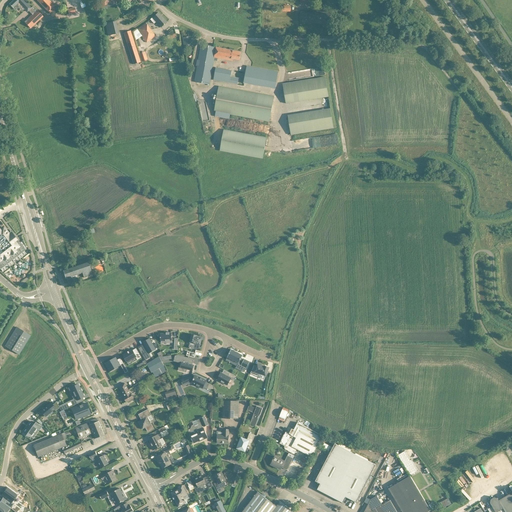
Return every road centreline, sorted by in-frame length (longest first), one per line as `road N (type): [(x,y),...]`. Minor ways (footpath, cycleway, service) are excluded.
road 1 (tertiary): [(53,289),(0,112)]
road 2 (unclassified): [(155,0),(191,25),(231,38),(327,39)]
road 3 (unclassified): [(453,82),(421,45),(327,39)]
road 4 (residential): [(3,474),(21,418),(85,364)]
road 5 (tertiary): [(149,488),(85,364)]
road 6 (residential): [(85,364),(155,327),(211,331)]
road 7 (unknown): [(115,438),(46,466),(33,460),(30,445),(53,433)]
